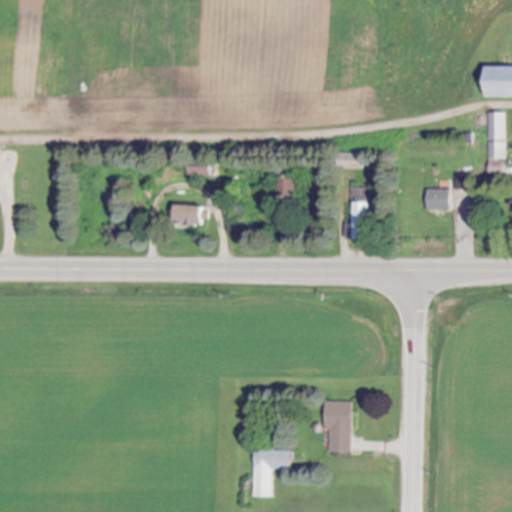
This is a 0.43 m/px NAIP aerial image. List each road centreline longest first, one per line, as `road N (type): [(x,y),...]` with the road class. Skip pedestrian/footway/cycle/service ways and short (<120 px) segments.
road 1 (primary): [(511,268),(0,266)]
road 2 (residential): [(412,511),(416,268)]
